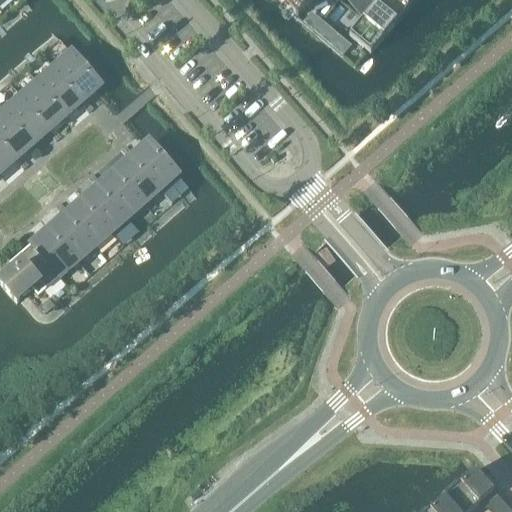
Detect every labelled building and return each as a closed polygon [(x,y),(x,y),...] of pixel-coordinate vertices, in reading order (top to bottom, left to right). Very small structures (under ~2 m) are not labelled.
[(277,0),(285,8),(278,13),(285,22),(292,16),(296,20),(318,0),(266,0),(267,1),(267,0),(277,0)] [(380,0),(375,7),(397,25),(417,0),(380,0)] [(363,20),(349,38),(362,49),(370,56),(397,25),(375,7),(369,2),(357,15),(363,20)] [(318,39),(327,29),(310,15),(302,25),(318,39)] [(72,56),(54,71),(82,104),(100,89),(72,56)] [(54,71),(38,85),(66,118),(82,104),(54,71)] [(38,85),(21,100),(50,132),(66,118),(38,85)] [(21,100),(5,114),(34,147),(50,132),(21,100)] [(5,114),(0,118),(0,141),(17,161),(34,147),(5,114)] [(0,141),(0,175),(0,176),(17,161),(0,141)] [(149,144),(131,160),(160,193),(178,177),(149,144)] [(131,160),(115,174),(143,207),(160,193),(131,160)] [(115,174),(98,188),(127,221),(143,207),(115,174)] [(98,188),(82,203),(111,235),(127,221),(98,188)] [(82,203),(66,217),(95,250),(111,235),(82,203)] [(66,217),(49,232),(77,265),(95,250),(66,217)] [(49,232),(31,247),(60,280),(77,265),(49,232)] [(15,273),(32,292),(38,299),(60,280),(31,247),(9,266),(15,273)] [(32,292),(15,273),(0,286),(16,306),(32,292)] [(54,309),(49,302),(39,310),(45,317),(54,309)] [(471,476),(445,499),(455,511),(472,511),(484,502),(490,509),(500,501),(475,472),(471,476)] [(455,511),(445,499),(429,511),(455,511)]
